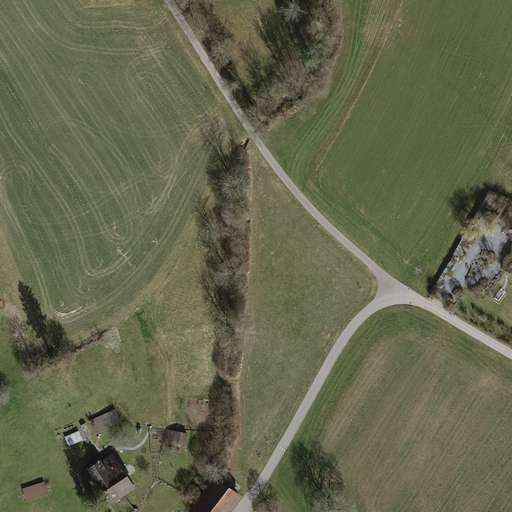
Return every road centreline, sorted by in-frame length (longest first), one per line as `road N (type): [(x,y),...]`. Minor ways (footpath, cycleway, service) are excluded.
road 1 (residential): [(398,288),(318,216),(264,152),(168,0)]
road 2 (residential): [(398,288),(349,330),(237,511)]
road 3 (residential): [(511,354),(398,288)]
